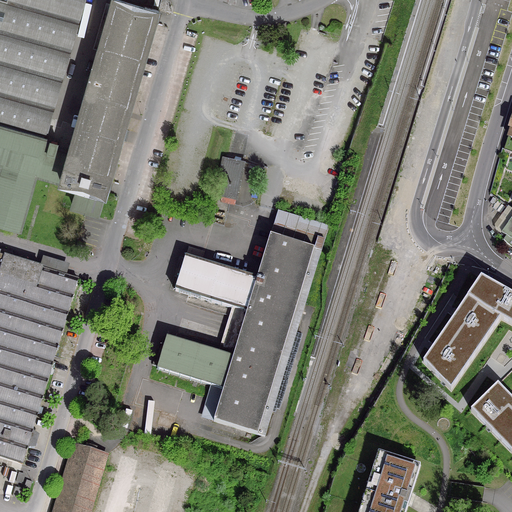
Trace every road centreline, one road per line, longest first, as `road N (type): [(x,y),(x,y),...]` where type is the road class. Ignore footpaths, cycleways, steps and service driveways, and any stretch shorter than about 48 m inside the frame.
road 1 (residential): [(183,2),(32,511)]
road 2 (residential): [(511,78),(473,226),(484,256),(511,277)]
road 3 (track): [(435,240),(364,376)]
road 4 (residential): [(183,2),(265,17),(322,0)]
